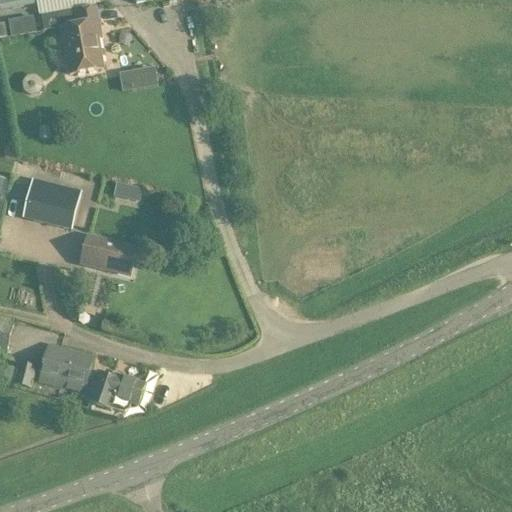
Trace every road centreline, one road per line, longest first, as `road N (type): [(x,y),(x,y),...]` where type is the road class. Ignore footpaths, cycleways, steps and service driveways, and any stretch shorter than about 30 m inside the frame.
road 1 (unclassified): [(127,470),(421,347),(511,295)]
road 2 (unclassified): [(13,511),(127,470)]
